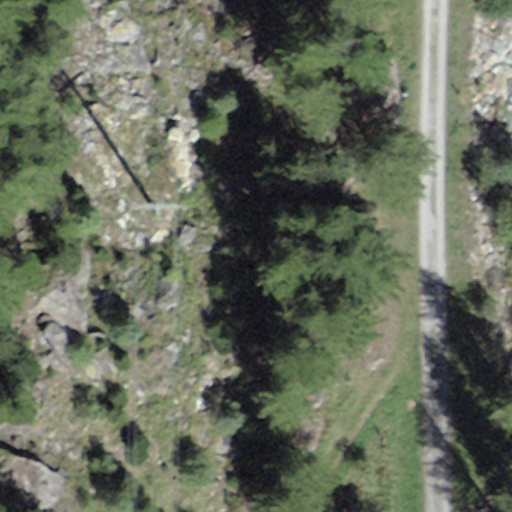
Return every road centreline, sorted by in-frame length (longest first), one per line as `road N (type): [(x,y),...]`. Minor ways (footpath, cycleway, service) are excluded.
road 1 (track): [(429,0),(437,370)]
road 2 (track): [(326,511),(354,463),(437,370)]
road 3 (track): [(437,370),(444,511)]
